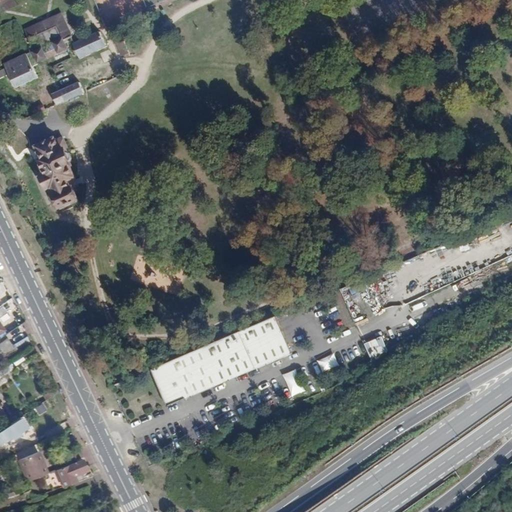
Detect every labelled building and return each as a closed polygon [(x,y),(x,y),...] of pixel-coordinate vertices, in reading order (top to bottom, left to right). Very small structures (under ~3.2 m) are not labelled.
[(6,62),(18,87),(38,77),(32,64),(41,60),(40,58),(67,46),(64,39),(73,35),(63,12),(25,28),(32,43),(29,44),(33,53),(28,55),(27,52),(6,62)] [(82,56),(108,45),(101,31),(81,41),(80,38),(75,40),(82,56)] [(122,52),(129,49),(124,38),(117,41),(122,52)] [(54,92),(58,100),(85,89),(81,80),(54,92)] [(59,151),(54,140),(51,136),(33,144),(38,156),(36,157),(43,173),(40,174),(46,185),(51,183),(55,191),(53,192),(55,196),(59,204),(76,196),(70,184),(69,185),(65,178),(73,174),(66,159),(69,157),(70,155),(67,150),(65,150),(62,151),(61,150),(59,151)] [(59,137),(54,140),(59,151),(61,150),(62,151),(65,150),(59,137)] [(51,183),(46,185),(51,197),(55,196),(53,192),(55,191),(51,183)] [(240,280),(230,280),(231,291),(240,290),(240,280)] [(0,330),(2,329),(0,325),(0,317),(8,312),(4,306),(0,308),(0,330)] [(168,409),(292,355),(276,319),(152,373),(168,409)] [(0,359),(27,342),(24,336),(9,347),(4,341),(0,343),(0,359)] [(16,367),(24,358),(19,353),(10,363),(16,367)] [(317,360),(322,372),(338,365),(334,353),(317,360)] [(8,363),(0,367),(0,373),(10,367),(8,363)] [(283,374),(291,396),(304,392),(296,369),(283,374)] [(16,416),(0,426),(0,446),(3,446),(0,440),(0,438),(7,434),(9,437),(15,433),(14,430),(22,425),(16,416)] [(18,458),(26,480),(46,472),(38,450),(18,458)] [(54,463),(56,469),(57,468),(76,461),(74,456),(54,463)] [(76,461),(57,468),(63,486),(75,482),(72,477),(87,471),(82,458),(76,461)] [(10,492),(8,487),(0,490),(0,494),(0,496),(10,492)]
